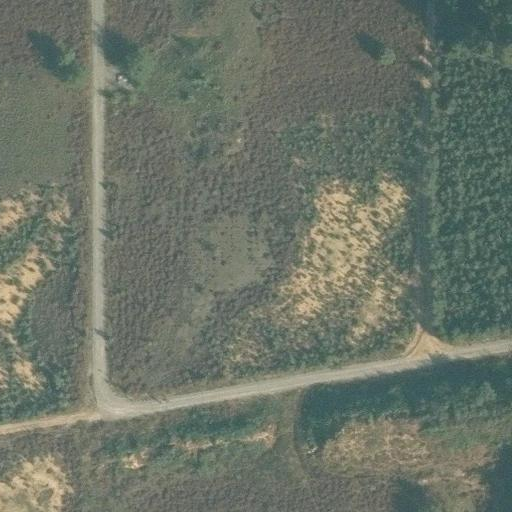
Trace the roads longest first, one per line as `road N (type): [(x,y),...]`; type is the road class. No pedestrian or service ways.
road 1 (track): [(123,416),(99,395),(99,0)]
road 2 (track): [(511,350),(123,416)]
road 3 (track): [(435,0),(423,161),(425,365)]
road 4 (track): [(123,416),(0,438)]
